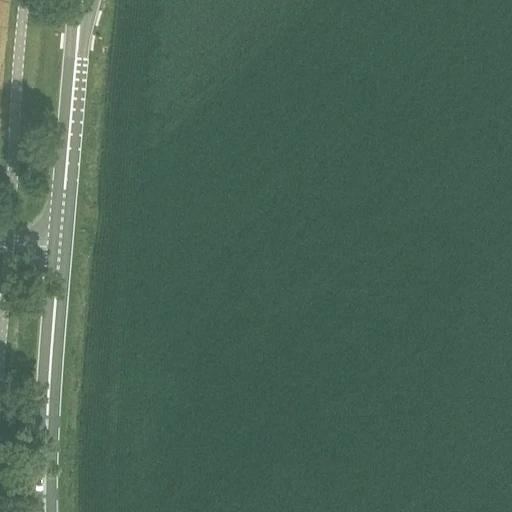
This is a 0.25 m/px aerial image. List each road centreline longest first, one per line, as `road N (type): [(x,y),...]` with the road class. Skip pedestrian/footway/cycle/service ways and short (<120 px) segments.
road 1 (secondary): [(47,511),(61,247)]
road 2 (secondary): [(61,247),(82,0)]
